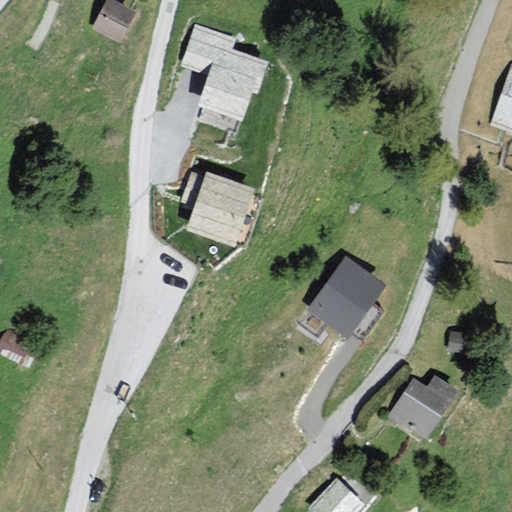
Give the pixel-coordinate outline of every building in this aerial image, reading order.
[(144,17),(113,1),(96,34),(127,50),(144,17)] [(180,66),(209,76),(199,105),(241,120),(263,60),(233,49),(236,39),(194,24),(180,66)] [(511,83),(497,130),(511,134),(511,83)] [(210,172),(190,230),(235,245),(254,186),(210,172)] [(346,258),(310,308),(348,335),(384,285),(346,258)] [(48,348),(11,332),(0,357),(0,359),(36,375),(48,348)] [(477,338),(456,337),(455,354),(475,356),(477,338)] [(461,406),(419,380),(395,421),(437,446),(461,406)] [(338,478),(310,506),(316,511),(353,511),(363,502),(338,478)]
